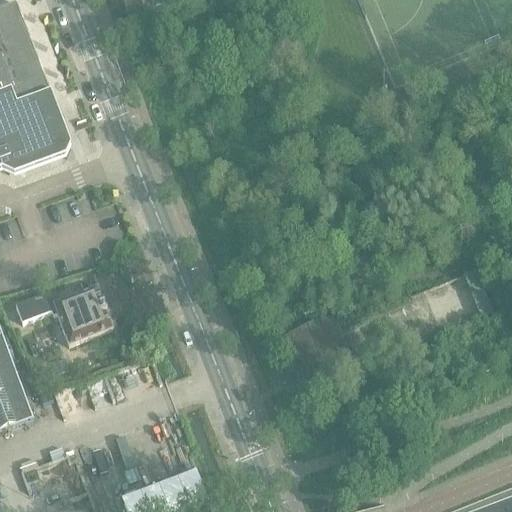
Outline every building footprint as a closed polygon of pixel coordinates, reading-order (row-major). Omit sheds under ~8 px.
[(121,0),(125,8),(148,0),(121,0)] [(148,0),(125,8),(131,24),(179,7),(176,0),(148,0)] [(0,175),(2,175),(14,181),(65,162),(66,162),(66,161),(71,150),(71,149),(51,97),(51,95),(49,96),(35,61),(15,11),(18,10),(17,8),(0,14),(0,175)] [(50,298),(17,311),(23,328),(53,318),(54,321),(58,319),(69,351),(113,334),(98,293),(54,309),(50,298)] [(333,320),(281,341),(302,395),(354,374),(333,320)] [(63,364),(53,368),(57,378),(67,374),(63,364)] [(49,371),(41,374),(44,383),(53,380),(49,371)] [(141,409),(115,419),(132,465),(158,455),(141,409)] [(115,419),(94,427),(111,473),(132,465),(115,419)] [(94,427),(73,435),(91,480),(111,473),(94,427)] [(73,435),(53,442),(70,488),(91,480),(73,435)] [(53,442),(32,450),(49,496),(70,488),(53,442)] [(32,450),(12,458),(29,503),(49,496),(32,450)] [(158,455),(132,465),(148,508),(174,498),(158,455)] [(12,458),(0,462),(0,489),(8,511),(29,503),(12,458)] [(132,465),(111,473),(125,511),(137,511),(148,508),(132,465)] [(125,511),(111,473),(91,480),(102,511),(125,511)] [(102,511),(91,480),(70,488),(78,511),(102,511)] [(78,511),(70,488),(49,496),(55,511),(78,511)] [(0,489),(0,511),(5,511),(8,511),(0,489)] [(55,511),(49,496),(29,503),(31,511),(55,511)] [(31,511),(29,503),(8,511),(31,511)]
